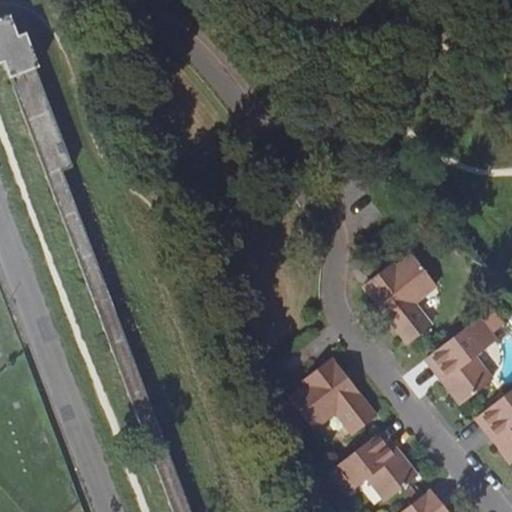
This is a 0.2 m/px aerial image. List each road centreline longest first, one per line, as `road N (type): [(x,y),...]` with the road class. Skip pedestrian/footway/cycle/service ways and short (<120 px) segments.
road 1 (residential): [(490,511),(329,293),(329,230),(311,203),(178,43),(124,0)]
road 2 (residential): [(0,221),(107,511)]
